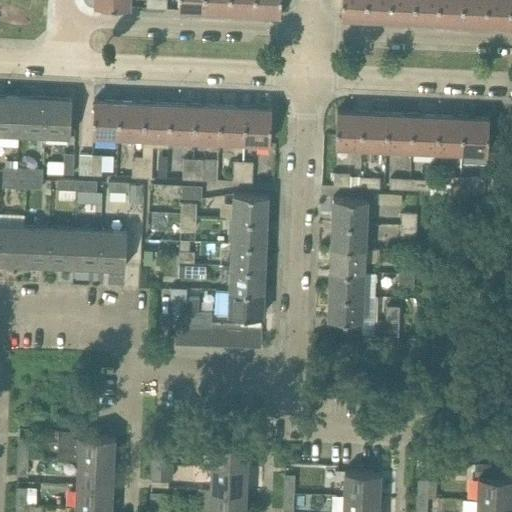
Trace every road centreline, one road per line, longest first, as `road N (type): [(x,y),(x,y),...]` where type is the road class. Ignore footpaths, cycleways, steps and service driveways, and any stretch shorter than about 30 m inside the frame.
road 1 (residential): [(285,365),(135,362),(128,317),(0,307)]
road 2 (residential): [(285,365),(309,69)]
road 3 (residential): [(310,30),(63,20)]
road 4 (residential): [(309,69),(64,63)]
road 5 (residential): [(511,81),(309,69)]
road 6 (residential): [(511,41),(310,30)]
road 7 (residential): [(408,431),(292,424),(282,392),(285,365)]
